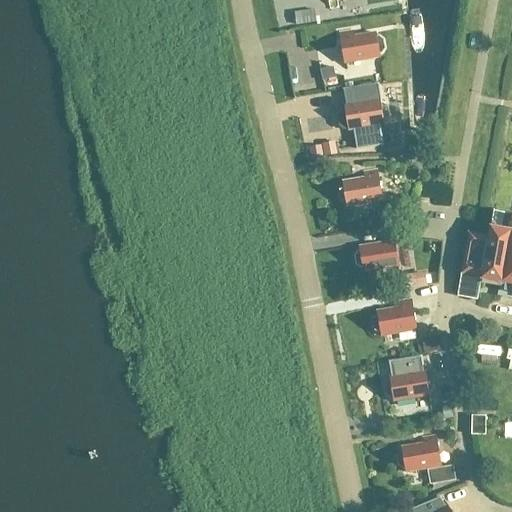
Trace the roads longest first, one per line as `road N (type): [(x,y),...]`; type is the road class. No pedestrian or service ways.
road 1 (residential): [(353,511),(240,0)]
road 2 (residential): [(496,511),(472,486),(443,308)]
